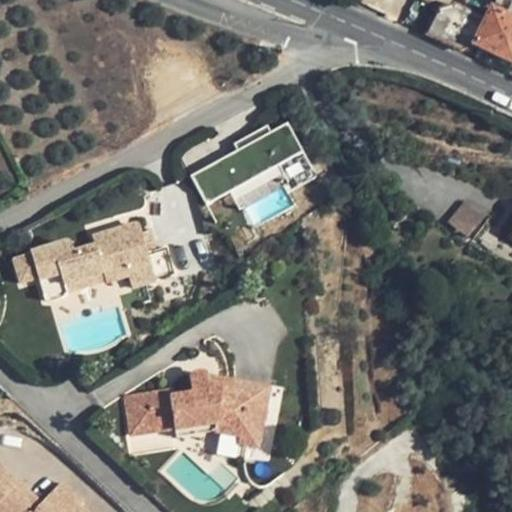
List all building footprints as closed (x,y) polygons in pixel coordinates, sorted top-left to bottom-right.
[(440,13),(428,36),(465,53),(477,48),(511,64),(511,0),(498,0),(495,6),(488,22),(457,7),(440,13)] [(235,145),(188,172),(205,201),(274,161),(300,146),(283,118),(268,126),(264,119),(231,138),(235,145)] [(300,146),(274,161),(289,188),(315,173),(300,146)] [(449,222),(466,237),(482,218),(465,203),(449,222)] [(32,256),(16,261),(22,282),(38,278),(45,301),(50,301),(61,299),(68,294),(68,292),(66,284),(103,273),(105,281),(106,282),(129,276),(132,288),(176,275),(167,247),(158,249),(148,252),(140,224),(109,233),(112,242),(96,247),(75,253),(71,241),(31,253),(32,256)] [(140,224),(148,252),(158,249),(151,229),(146,228),(143,227),(140,224)] [(109,233),(93,238),(96,247),(112,242),(109,233)] [(66,284),(68,292),(105,281),(103,273),(66,284)] [(126,398),(132,435),(175,429),(220,423),(218,431),(218,432),(240,436),(239,444),(258,448),(269,388),(227,380),(225,387),(209,384),(208,377),(208,375),(205,373),(196,373),(193,375),(190,378),(193,394),(172,397),(171,391),(126,398)] [(227,380),(208,377),(209,384),(225,387),(227,380)] [(220,423),(175,429),(176,438),(218,431),(220,423)] [(41,503),(0,464),(0,511),(86,511),(81,507),(84,503),(61,482),(41,503)]
